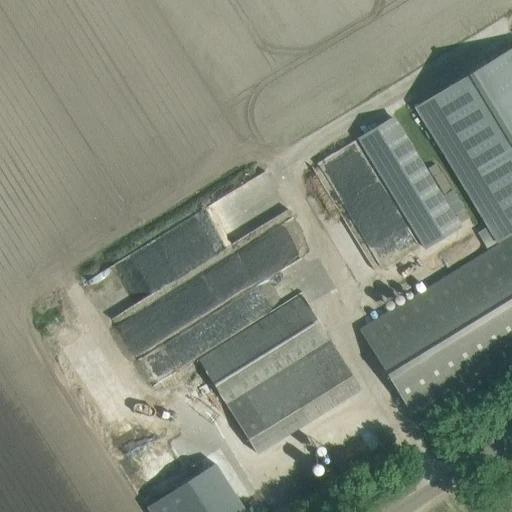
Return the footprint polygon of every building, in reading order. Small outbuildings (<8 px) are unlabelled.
[(404,305),(360,331),(406,406),(416,423),(511,364),(511,48),(511,49),(450,86),(419,105),(503,244),(498,247),(404,305)] [(459,228),(392,117),(358,138),(425,249),(459,228)] [(359,189),(378,180),(360,143),(321,162),(344,207),(363,198),(359,189)] [(243,233),(245,238),(292,220),(284,200),(251,213),(257,228),(243,233)] [(486,227),(477,233),(486,249),(495,243),(486,227)] [(209,268),(121,319),(139,350),(186,324),(202,353),(289,302),(282,291),(278,293),(259,261),(244,270),(239,260),(213,275),(209,268)] [(199,360),(257,453),(272,444),(241,394),(305,354),(336,404),(360,389),(302,296),(199,360)] [(230,466),(185,495),(195,511),(243,511),(255,504),(230,466)]
